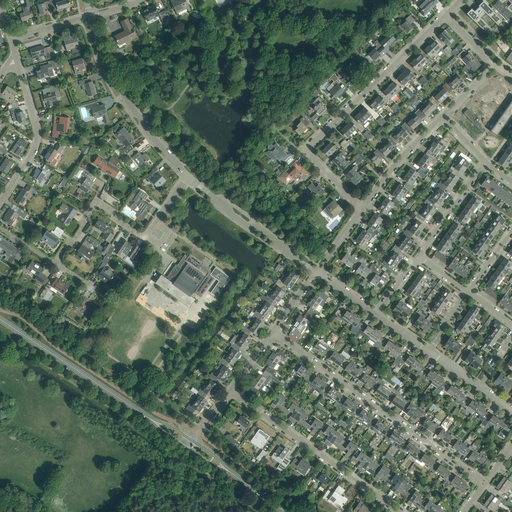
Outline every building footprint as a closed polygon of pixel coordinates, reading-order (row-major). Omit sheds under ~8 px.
[(31,17),(28,7),(32,6),(30,0),(28,0),(26,1),(27,5),(22,6),(24,12),(20,14),(20,13),(22,20),(31,17)] [(54,8),(53,5),(51,0),(41,3),(42,4),(38,5),(41,15),(45,13),(48,12),(47,11),(48,11),(47,10),(46,8),(53,7),(53,8),(54,8)] [(69,0),(59,0),(59,2),(56,3),(57,4),(53,5),(54,8),(57,7),(58,9),(59,11),(63,9),(63,8),(71,6),(69,0)] [(170,0),(174,7),(177,13),(187,8),(189,12),(191,11),(189,7),(185,0),(176,0),(172,2),(170,0)] [(431,6),(432,8),(438,2),(436,0),(423,0),(423,1),(424,2),(419,7),(422,10),(420,12),(424,16),(429,11),(428,9),(431,6)] [(511,13),(511,12),(511,0),(498,0),(496,3),(499,0),(502,4),(507,0),(511,3),(506,8),(511,13)] [(495,9),(492,6),(491,8),(483,1),(478,6),(479,7),(478,8),(477,8),(475,9),(476,10),(474,11),(472,9),(467,13),(488,36),(494,30),(493,30),(493,31),(481,18),(486,13),(488,16),(498,26),(503,21),(493,11),(495,9)] [(160,15),(157,10),(155,5),(155,6),(148,10),(148,9),(142,11),(145,16),(147,21),(160,15)] [(164,23),(166,22),(171,20),(168,14),(161,17),(164,23)] [(415,20),(412,17),(410,15),(405,20),(406,21),(402,25),(401,24),(398,26),(403,31),(405,29),(406,30),(408,31),(413,27),(410,24),(415,20)] [(126,30),(115,36),(116,37),(117,40),(117,41),(116,42),(119,48),(126,44),(125,42),(132,39),(137,37),(135,32),(133,27),(132,28),(127,19),(121,22),(122,22),(126,30)] [(440,39),(445,44),(447,46),(451,43),(449,41),(451,38),(447,34),(445,31),(444,31),(439,36),(441,38),(440,39)] [(377,40),(375,42),(378,45),(386,53),(387,52),(390,49),(388,46),(395,39),(392,35),(391,35),(390,33),(387,36),(380,43),(377,40)] [(64,39),(67,51),(72,49),(73,53),(80,51),(76,36),(64,39)] [(443,49),(438,44),(434,41),(432,43),(431,42),(429,45),(436,52),(438,54),(443,49)] [(49,50),(51,50),(50,47),(44,48),(43,45),(30,49),(31,51),(30,51),(31,52),(33,59),(45,55),(47,59),(51,58),(49,50)] [(374,48),(368,54),(371,57),(375,61),(380,56),(381,58),(386,53),(378,45),(376,47),(375,49),(374,48)] [(436,52),(429,45),(426,47),(427,48),(424,50),(433,59),(435,57),(433,54),(436,52)] [(466,51),(459,58),(463,61),(466,65),(474,57),(469,53),(468,54),(466,52),(466,51)] [(429,63),(424,58),(420,54),(418,56),(417,56),(415,58),(422,65),(424,63),(426,65),(429,63)] [(478,62),(474,57),(466,65),(469,67),(473,72),(480,65),(479,65),(479,66),(477,63),(478,62)] [(84,66),(82,58),(72,61),(76,75),(87,71),(85,66),(84,66)] [(422,65),(415,58),(412,61),(413,61),(410,64),(414,67),(419,73),(421,70),(419,68),(422,65)] [(360,69),(357,65),(353,61),(345,68),(349,72),(352,70),(356,73),(360,69)] [(43,69),(37,71),(39,79),(44,78),(50,76),(54,75),(52,68),(53,68),(52,63),(47,65),(42,66),(43,69)] [(465,78),(461,74),(455,68),(453,70),(453,72),(454,73),(450,77),(459,85),(463,81),(462,79),(464,77),(465,78)] [(416,77),(411,72),(408,69),(405,71),(404,70),(402,73),(409,80),(411,77),(414,80),(416,77)] [(334,73),(328,79),(330,81),(331,79),(334,82),(331,84),(334,87),(330,92),(333,95),(333,96),(334,96),(332,98),(333,100),(336,98),(341,93),(342,93),(344,91),(345,92),(348,89),(345,85),(341,82),(337,78),(338,78),(334,73)] [(409,80),(402,73),(399,75),(400,76),(397,78),(406,87),(408,85),(406,82),(409,80)] [(454,90),(459,85),(450,77),(448,80),(444,84),(450,90),(452,88),(454,90)] [(88,78),(83,80),(78,81),(80,85),(82,85),(83,90),(87,89),(89,96),(96,94),(92,81),(89,82),(88,78)] [(402,91),(397,86),(394,82),(391,84),(390,84),(388,86),(395,93),(397,91),(400,93),(402,91)] [(448,93),(450,90),(444,84),(440,88),(442,90),(439,92),(445,98),(450,94),(448,93)] [(49,87),(43,89),(44,95),(46,102),(47,102),(48,107),(50,107),(51,107),(53,106),(51,101),(57,99),(57,98),(60,97),(59,91),(57,85),(54,86),(49,87)] [(0,95),(6,100),(12,90),(7,87),(8,86),(7,86),(4,91),(1,88),(0,89),(0,95)] [(395,93),(388,86),(385,89),(386,89),(383,92),(387,95),(392,100),(394,98),(392,96),(395,93)] [(407,88),(405,90),(412,97),(414,95),(407,88)] [(17,93),(12,90),(6,100),(11,103),(12,108),(10,108),(11,112),(19,110),(20,109),(18,102),(14,99),(18,93),(17,93)] [(412,97),(405,90),(403,92),(409,99),(412,97)] [(440,103),(445,98),(439,92),(436,95),(435,93),(431,98),(437,104),(439,102),(440,103)] [(388,104),(383,99),(380,95),(377,98),(376,97),(374,100),(381,107),(383,104),(386,107),(388,104)] [(317,112),(311,118),(315,122),(318,118),(323,113),(322,113),(324,112),(326,110),(324,107),(325,106),(321,103),(320,102),(322,100),(319,96),(314,100),(318,104),(313,108),(317,112)] [(434,106),(437,104),(431,98),(427,101),(426,100),(423,103),(424,104),(431,112),(436,107),(434,106)] [(381,107),(374,100),(371,102),(372,103),(370,105),(378,114),(380,112),(378,109),(381,107)] [(96,106),(96,103),(95,101),(79,105),(80,108),(86,106),(88,110),(92,109),(94,116),(96,116),(96,117),(102,116),(104,123),(109,122),(104,104),(96,106)] [(426,116),(431,112),(424,104),(417,111),(423,117),(425,115),(426,116)] [(373,117),(368,111),(365,108),(362,110),(362,109),(359,112),(366,119),(369,117),(371,119),(373,117)] [(20,112),(19,110),(11,112),(13,118),(14,122),(19,121),(19,123),(26,121),(23,111),(20,112)] [(421,119),(423,117),(417,111),(410,117),(412,119),(417,125),(422,120),(421,119)] [(312,121),(303,112),(301,114),(303,116),(298,121),(299,123),(297,126),(298,127),(295,130),(299,135),(302,132),(303,133),(308,128),(306,126),(307,125),(312,121)] [(366,119),(359,112),(356,114),(357,115),(355,117),(358,121),(363,126),(365,124),(363,122),(366,119)] [(70,118),(67,117),(62,117),(60,117),(59,124),(54,123),(53,137),(52,137),(58,138),(59,132),(68,133),(70,118)] [(413,129),(417,125),(412,119),(410,117),(403,124),(409,130),(411,128),(413,129)] [(359,130),(354,125),(351,121),(348,124),(348,123),(345,125),(352,133),(355,130),(357,132),(359,130)] [(407,132),(409,130),(403,124),(399,128),(401,129),(398,132),(404,138),(408,134),(407,132)] [(352,133),(345,125),(342,128),(343,129),(341,131),(349,140),(352,137),(349,135),(352,133)] [(124,128),(120,131),(116,134),(126,146),(127,147),(128,147),(124,150),(127,154),(134,148),(130,144),(134,140),(124,128)] [(399,143),(404,138),(398,132),(395,135),(393,132),(389,136),(389,137),(395,143),(398,141),(399,143)] [(27,143),(23,140),(17,136),(14,141),(23,148),(26,143),(27,143)] [(393,145),(395,143),(389,137),(383,144),(384,145),(390,151),(395,147),(393,145)] [(436,138),(432,143),(440,149),(443,144),(446,147),(448,143),(443,139),(441,142),(436,138)] [(23,148),(14,141),(10,139),(8,142),(12,144),(10,147),(9,149),(19,156),(20,153),(20,152),(23,148)] [(358,148),(353,143),(350,139),(347,142),(348,142),(350,144),(356,150),(358,148)] [(54,159),(58,152),(61,154),(64,149),(62,148),(65,144),(60,141),(56,148),(57,148),(56,150),(51,147),(48,151),(49,151),(47,154),(46,154),(44,157),(46,159),(47,160),(47,159),(51,162),(50,163),(54,166),(57,161),(54,159)] [(330,155),(338,148),(335,144),(333,146),(330,143),(323,150),(328,156),(330,154),(330,155)] [(438,152),(440,149),(432,143),(431,144),(430,143),(427,147),(429,148),(428,149),(432,152),(430,154),(437,159),(440,155),(438,152)] [(268,153),(271,157),(274,160),(276,158),(281,162),(288,155),(285,152),(284,152),(283,151),(284,150),(282,149),(278,144),(275,147),(273,145),(271,145),(270,145),(268,146),(268,148),(268,149),(270,151),(268,153)] [(385,156),(390,151),(384,145),(381,148),(380,146),(376,150),(382,156),(384,154),(385,156)] [(91,147),(84,146),(80,151),(86,155),(91,147)] [(135,147),(134,148),(127,154),(129,156),(137,150),(135,147)] [(380,159),(382,156),(376,150),(373,153),(367,158),(370,161),(371,159),(373,161),(372,161),(373,162),(376,165),(381,160),(380,159)] [(139,152),(135,155),(132,157),(142,169),(144,166),(148,163),(146,161),(149,159),(149,160),(149,159),(144,153),(142,155),(139,152)] [(337,166),(344,159),(342,156),(344,154),(341,152),(336,157),(333,160),(335,163),(334,163),(337,166)] [(461,152),(459,156),(461,158),(458,162),(466,168),(470,163),(465,159),(467,156),(461,152)] [(511,158),(511,157),(505,152),(501,157),(509,163),(511,158)] [(437,159),(430,154),(430,155),(431,155),(430,158),(425,154),(424,154),(423,154),(420,158),(421,159),(428,165),(430,162),(433,164),(437,159)] [(14,163),(10,160),(4,156),(0,161),(10,168),(13,163),(14,163)] [(96,159),(94,163),(115,177),(120,170),(115,167),(118,162),(112,158),(109,163),(98,156),(98,157),(97,157),(96,158),(96,159)] [(509,163),(501,157),(497,162),(505,168),(509,163)] [(347,161),(344,159),(337,166),(339,169),(340,168),(342,170),(346,167),(351,162),(349,159),(347,161)] [(428,165),(421,159),(420,160),(419,159),(416,163),(417,164),(417,165),(422,169),(420,171),(419,170),(426,175),(429,169),(426,167),(428,165)] [(466,168),(458,162),(455,160),(450,168),(457,173),(455,172),(457,170),(462,174),(466,168)] [(7,172),(10,168),(0,161),(0,168),(7,173),(7,172)] [(279,177),(284,182),(286,184),(293,177),(295,180),(298,177),(301,181),(308,174),(296,161),(290,167),(293,169),(291,171),(289,168),(279,177)] [(51,168),(48,167),(45,165),(42,169),(43,170),(42,172),(40,171),(40,170),(37,168),(34,172),(35,172),(32,177),(37,181),(37,182),(41,185),(43,181),(42,180),(46,173),(47,174),(51,168)] [(350,180),(357,173),(355,170),(357,168),(355,166),(346,174),(348,177),(350,180)] [(411,168),(407,173),(415,179),(418,174),(423,178),(426,175),(419,170),(420,171),(418,173),(411,168)] [(456,173),(457,173),(450,168),(447,173),(449,175),(447,178),(455,184),(459,178),(454,175),(455,172),(456,173)] [(95,177),(91,174),(86,170),(82,175),(86,178),(83,182),(81,180),(78,184),(81,186),(79,188),(87,193),(94,183),(92,182),(95,177)] [(165,181),(158,173),(155,175),(152,171),(153,170),(145,177),(149,181),(151,179),(159,187),(165,181)] [(365,176),(362,173),(360,176),(357,173),(350,180),(353,183),(353,182),(356,184),(365,176)] [(415,179),(407,173),(406,174),(405,173),(402,177),(403,178),(403,179),(404,180),(405,181),(408,183),(407,185),(405,184),(412,189),(414,185),(413,185),(417,180),(415,179)] [(486,189),(492,181),(487,177),(481,185),(486,189)] [(451,189),(455,184),(447,178),(444,183),(441,181),(439,184),(445,189),(444,188),(446,186),(451,189)] [(491,192),(497,184),(492,181),(486,189),(491,192)] [(312,183),(308,186),(307,187),(311,192),(309,193),(313,197),(317,193),(320,196),(325,191),(318,185),(316,187),(312,183)] [(396,188),(396,189),(403,195),(405,196),(407,194),(408,194),(412,189),(405,184),(406,185),(405,187),(402,185),(401,184),(401,185),(400,184),(399,184),(398,183),(395,187),(396,188)] [(447,195),(447,194),(442,190),(444,188),(445,189),(439,184),(436,188),(439,189),(436,194),(444,200),(444,199),(445,200),(448,196),(447,195)] [(496,196),(502,188),(497,184),(491,192),(496,196)] [(23,205),(31,193),(33,191),(36,193),(37,191),(28,185),(25,189),(23,188),(15,200),(19,203),(19,204),(20,204),(23,205)] [(501,199),(507,192),(502,188),(496,196),(501,199)] [(403,195),(396,189),(392,195),(393,195),(393,196),(394,197),(394,196),(397,198),(395,201),(394,200),(401,205),(403,201),(400,199),(403,195)] [(134,210),(137,206),(142,209),(137,216),(142,220),(148,211),(149,212),(153,207),(149,204),(148,206),(141,201),(143,199),(145,200),(148,195),(141,190),(134,200),(135,201),(133,204),(133,203),(130,208),(134,210)] [(506,203),(511,195),(507,192),(501,199),(506,203)] [(440,205),(444,200),(436,194),(432,199),(430,197),(427,200),(434,205),(433,204),(434,201),(440,205)] [(480,202),(477,199),(473,196),(469,202),(477,207),(480,202)] [(386,198),(385,198),(384,197),(381,201),(383,202),(382,203),(390,209),(393,204),(398,208),(401,205),(394,200),(395,201),(393,203),(386,198)] [(432,207),(434,205),(427,200),(426,199),(424,202),(428,205),(424,210),(432,215),(436,210),(432,207)] [(334,215),(335,217),(343,209),(333,200),(323,210),(326,214),(331,218),(334,215)] [(411,200),(405,208),(408,210),(414,203),(411,200)] [(477,207),(469,202),(465,207),(473,212),(477,207)] [(78,211),(73,209),(70,206),(69,207),(63,203),(59,210),(65,214),(60,221),(67,225),(74,216),(78,211)] [(390,209),(382,203),(378,209),(379,210),(380,211),(380,210),(383,212),(382,215),(387,219),(390,215),(387,213),(390,209)] [(473,212),(465,207),(462,212),(469,217),(473,212)] [(18,214),(24,219),(28,213),(19,208),(20,208),(17,213),(10,209),(7,213),(8,214),(3,220),(11,225),(18,214)] [(418,212),(416,216),(423,220),(424,218),(428,221),(432,215),(424,210),(421,214),(418,212)] [(469,217),(462,212),(458,217),(462,220),(460,223),(464,225),(469,217)] [(375,214),(374,214),(373,213),(370,217),(371,218),(371,219),(379,224),(382,220),(385,222),(387,219),(382,215),(380,214),(378,216),(375,214)] [(498,214),(494,220),(502,225),(505,220),(498,214)] [(423,221),(423,220),(416,216),(414,219),(417,221),(413,226),(421,231),(425,226),(420,222),(421,220),(423,221)] [(95,225),(96,225),(102,229),(101,230),(105,233),(102,237),(109,242),(113,235),(110,232),(112,229),(109,227),(109,228),(106,226),(107,225),(99,219),(94,226),(95,226),(95,225)] [(379,224),(371,219),(367,225),(371,227),(369,229),(368,229),(379,237),(381,233),(375,229),(379,224)] [(501,225),(502,225),(494,220),(491,225),(498,230),(499,228),(501,229),(503,226),(501,225)] [(455,222),(451,227),(458,232),(462,227),(455,222)] [(498,230),(491,225),(487,230),(494,235),(496,233),(497,234),(499,231),(498,230)] [(422,233),(420,232),(421,231),(413,226),(410,230),(407,228),(405,231),(411,236),(412,236),(410,235),(412,233),(417,237),(417,236),(419,237),(422,233)] [(64,231),(60,228),(57,227),(54,232),(52,230),(51,232),(47,230),(41,239),(45,241),(46,240),(47,241),(47,240),(55,245),(54,247),(60,238),(59,238),(64,231)] [(458,232),(451,227),(447,232),(454,238),(458,232)] [(363,229),(360,235),(367,240),(370,242),(373,237),(374,238),(374,237),(377,239),(379,237),(368,229),(370,231),(368,233),(366,231),(365,230),(364,230),(363,229)] [(491,240),(494,235),(487,230),(483,235),(491,240)] [(411,236),(405,231),(402,235),(405,237),(402,241),(410,247),(410,246),(412,247),(414,243),(413,242),(414,241),(408,238),(410,236),(411,236)] [(454,238),(447,232),(443,238),(451,243),(454,238)] [(367,240),(360,235),(359,236),(357,235),(354,239),(356,240),(355,240),(361,244),(359,247),(364,251),(368,246),(365,243),(367,240)] [(487,245),(491,240),(483,235),(480,240),(487,245)] [(0,245),(8,250),(5,255),(6,256),(5,259),(14,266),(23,253),(0,237),(0,245)] [(87,237),(85,240),(92,244),(95,246),(101,250),(103,248),(100,246),(101,245),(97,243),(94,241),(91,239),(87,237)] [(451,243),(443,238),(440,243),(447,248),(451,243)] [(117,247),(114,251),(119,255),(122,252),(123,250),(129,254),(128,255),(129,256),(133,259),(136,260),(139,255),(140,255),(143,250),(139,248),(139,247),(135,244),(133,247),(127,243),(128,242),(124,239),(121,243),(120,242),(117,247)] [(79,251),(76,255),(81,258),(81,259),(83,257),(84,255),(90,259),(93,255),(94,253),(88,249),(92,244),(85,240),(82,245),(78,251),(79,251)] [(483,251),(487,245),(480,240),(476,245),(483,251)] [(410,247),(402,241),(399,246),(396,244),(393,247),(400,252),(399,251),(401,249),(406,252),(410,247)] [(101,250),(106,253),(112,245),(107,242),(103,248),(101,250)] [(447,248),(440,243),(436,248),(443,253),(447,248)] [(480,256),(483,251),(476,245),(472,251),(480,256)] [(400,252),(393,247),(391,250),(394,253),(391,257),(398,263),(402,257),(397,254),(399,251),(400,252)] [(155,273),(160,277),(156,283),(182,301),(181,301),(190,307),(196,299),(192,296),(195,293),(201,297),(215,278),(219,281),(211,293),(217,297),(231,278),(216,267),(212,273),(210,272),(211,270),(202,265),(203,263),(190,253),(188,257),(187,256),(185,255),(180,263),(179,263),(180,264),(179,266),(176,264),(167,277),(169,279),(169,280),(167,282),(155,272),(155,273)] [(346,264),(351,256),(347,253),(341,260),(346,264)] [(354,263),(357,265),(360,260),(362,258),(360,256),(358,258),(355,256),(354,258),(351,256),(346,264),(351,267),(354,263)] [(397,264),(398,263),(391,257),(388,262),(385,260),(382,263),(387,267),(389,264),(395,268),(396,269),(399,265),(397,264)] [(361,274),(366,267),(368,264),(366,262),(366,261),(362,258),(360,260),(357,265),(359,266),(356,271),(361,274)] [(511,263),(505,258),(501,263),(509,268),(511,263)] [(454,270),(459,262),(454,259),(449,266),(454,270)] [(26,263),(22,270),(25,272),(27,269),(37,275),(39,277),(37,281),(42,284),(43,284),(45,285),(49,279),(47,278),(47,277),(39,272),(42,268),(32,262),(30,265),(26,263)] [(103,262),(98,269),(96,273),(99,275),(98,277),(102,279),(102,278),(105,280),(104,281),(108,284),(112,278),(113,277),(114,274),(112,273),(112,272),(112,271),(112,270),(111,269),(110,268),(109,268),(108,268),(107,269),(104,268),(107,264),(103,262)] [(369,273),(371,275),(375,270),(380,264),(377,262),(375,264),(372,268),(370,267),(369,269),(366,267),(361,274),(365,278),(369,273)] [(459,273),(464,266),(459,262),(454,270),(459,273)] [(509,268),(501,263),(498,268),(505,274),(509,268)] [(469,270),(464,266),(459,273),(464,277),(469,270)] [(505,274),(498,268),(494,274),(501,279),(505,274)] [(298,278),(298,277),(291,272),(289,270),(285,276),(294,283),(295,282),(296,283),(299,278),(298,278)] [(375,285),(381,277),(376,274),(377,272),(375,270),(371,275),(374,277),(370,281),(375,285)] [(421,271),(418,276),(424,281),(427,283),(429,281),(426,279),(428,276),(421,271)] [(501,279),(494,274),(490,279),(497,284),(501,279)] [(294,283),(285,276),(283,275),(280,279),(279,278),(276,282),(282,286),(284,283),(291,288),(292,289),(295,284),(294,283)] [(53,276),(50,280),(45,287),(49,290),(51,286),(64,294),(69,286),(64,283),(64,284),(57,279),(57,278),(53,276)] [(384,278),(381,276),(381,277),(375,285),(380,288),(384,283),(385,284),(388,280),(385,278),(384,278)] [(424,281),(418,276),(414,281),(420,286),(424,281)] [(497,284),(490,279),(486,284),(494,289),(497,284)] [(420,286),(414,281),(410,286),(417,291),(419,293),(420,293),(422,291),(419,289),(420,286)] [(280,288),(282,286),(276,282),(274,285),(273,287),(273,291),(282,297),(286,292),(280,288)] [(419,293),(417,291),(410,286),(407,292),(413,296),(415,298),(419,293)] [(446,289),(443,293),(443,294),(449,299),(453,294),(446,289)] [(278,303),(282,297),(273,291),(269,295),(268,294),(265,297),(271,301),(273,299),(278,303)] [(315,294),(311,299),(322,306),(329,297),(321,291),(318,296),(315,294)] [(446,304),(449,299),(443,294),(439,299),(446,304)] [(83,295),(80,300),(76,306),(87,314),(92,317),(95,313),(96,314),(99,309),(93,304),(91,307),(86,303),(89,299),(83,295)] [(504,306),(510,299),(504,295),(499,302),(504,306)] [(275,310),(275,309),(274,308),(274,307),(269,304),(271,301),(265,297),(263,301),(265,302),(263,302),(262,303),(261,303),(261,304),(261,305),(261,306),(263,307),(271,313),(271,311),(273,312),(273,311),(274,311),(275,310)] [(323,307),(322,306),(311,299),(307,304),(311,307),(307,312),(314,317),(318,311),(319,312),(323,307)] [(442,309),(446,304),(439,299),(435,304),(442,309)] [(400,312),(405,305),(400,301),(393,310),(396,312),(397,310),(400,312)] [(438,314),(442,309),(435,304),(432,309),(433,310),(438,314)] [(267,318),(271,313),(263,307),(261,306),(260,305),(257,310),(254,313),(260,317),(261,315),(267,318)] [(405,318),(411,309),(405,305),(400,312),(403,314),(402,317),(405,318)] [(472,307),(468,312),(475,317),(474,317),(477,319),(479,316),(476,315),(478,312),(480,309),(474,305),(472,307)] [(349,321),(354,315),(351,312),(350,313),(347,311),(346,313),(342,310),(342,309),(336,317),(340,321),(341,320),(347,324),(349,321)] [(314,317),(307,312),(304,317),(300,314),(296,320),(304,325),(309,318),(312,320),(314,317)] [(475,317),(468,312),(465,317),(471,322),(473,324),(475,321),(473,319),(474,317),(475,317)] [(258,319),(260,317),(254,313),(252,316),(254,318),(251,323),(253,324),(261,330),(265,324),(258,319)] [(357,317),(354,315),(349,321),(353,324),(351,332),(355,335),(362,325),(358,322),(360,320),(357,318),(357,317)] [(421,327),(426,320),(420,316),(418,315),(415,318),(417,320),(414,325),(416,326),(418,325),(421,327)] [(471,322),(465,317),(461,322),(468,327),(471,322)] [(307,327),(304,325),(296,320),(292,325),(296,327),(293,332),(291,331),(289,334),(298,340),(301,336),(302,334),(307,327)] [(431,324),(427,321),(426,320),(421,327),(424,329),(423,331),(425,333),(431,324)] [(492,326),(491,329),(493,330),(500,335),(503,330),(503,329),(505,327),(496,321),(495,323),(494,322),(492,326)] [(468,327),(461,322),(460,322),(457,325),(458,326),(457,328),(463,332),(464,332),(468,327)] [(257,335),(261,330),(253,324),(251,327),(247,324),(243,329),(249,332),(250,330),(257,335)] [(368,339),(375,330),(371,327),(371,328),(368,326),(366,328),(362,325),(355,335),(354,336),(357,338),(360,334),(368,340),(368,339)] [(247,335),(249,332),(243,329),(241,332),(243,334),(240,338),(248,344),(252,339),(247,335)] [(378,332),(375,330),(368,339),(374,343),(373,345),(377,348),(379,346),(383,340),(379,337),(381,335),(378,333),(378,332)] [(496,340),(500,335),(493,330),(490,335),(496,340)] [(496,340),(490,335),(488,334),(484,339),(486,340),(493,345),(496,340)] [(244,349),(248,344),(240,338),(235,335),(229,343),(232,344),(237,348),(239,346),(244,349)] [(469,345),(473,339),(470,336),(464,344),(468,346),(469,344),(469,345)] [(319,351),(324,344),(325,342),(323,341),(323,339),(320,340),(317,337),(312,344),(313,343),(315,345),(314,347),(319,351)] [(451,348),(456,341),(450,337),(444,346),(446,348),(448,346),(451,348)] [(391,352),(396,344),(392,342),(392,343),(389,341),(387,343),(383,340),(379,346),(383,349),(385,347),(391,352)] [(489,350),(493,345),(486,340),(482,346),(483,346),(489,350)] [(455,354),(462,345),(456,341),(451,348),(454,350),(453,353),(455,354)] [(328,354),(332,348),(328,345),(325,342),(324,344),(319,351),(324,355),(326,352),(328,354)] [(236,350),(237,348),(232,344),(226,352),(229,354),(237,360),(241,354),(236,350)] [(399,347),(396,344),(391,352),(389,354),(395,358),(394,363),(397,365),(399,361),(400,361),(404,355),(400,352),(401,350),(398,348),(399,347)] [(334,362),(339,355),(340,354),(337,352),(332,348),(328,354),(331,356),(329,358),(334,362)] [(273,352),(269,357),(277,363),(279,360),(285,361),(288,356),(280,350),(276,354),(273,352)] [(237,360),(229,354),(226,352),(221,360),(226,364),(228,361),(233,365),(235,365),(238,361),(236,360),(237,360)] [(471,363),(476,356),(471,352),(464,361),(467,362),(468,361),(471,363)] [(344,365),(348,360),(348,359),(340,353),(340,354),(339,355),(334,362),(340,366),(341,363),(344,365)] [(412,366),(417,359),(413,357),(413,358),(409,356),(408,358),(404,355),(400,361),(404,364),(406,362),(412,366)] [(482,360),(476,356),(471,363),(474,365),(473,367),(476,369),(482,360)] [(274,368),(277,363),(269,357),(265,363),(269,365),(265,370),(273,375),(276,371),(274,368)] [(350,373),(355,367),(355,365),(356,364),(348,359),(348,360),(344,365),(346,367),(345,369),(350,373)] [(420,362),(417,359),(412,366),(418,371),(416,373),(420,376),(425,370),(421,367),(422,365),(419,363),(420,362)] [(225,366),(226,364),(221,360),(218,363),(220,364),(217,369),(220,371),(227,376),(228,376),(229,376),(232,372),(231,372),(231,371),(225,366)] [(302,375),(306,369),(301,365),(299,367),(297,365),(298,364),(297,364),(293,371),(298,374),(299,373),(302,375)] [(359,376),(363,371),(364,370),(359,366),(358,367),(355,365),(355,367),(350,373),(355,377),(356,376),(358,377),(359,376)] [(311,372),(306,369),(302,375),(305,377),(304,379),(308,382),(312,377),(310,375),(311,372)] [(273,375),(265,370),(262,375),(258,373),(254,378),(262,384),(265,386),(273,375)] [(433,381),(437,374),(434,372),(433,373),(430,371),(429,372),(425,370),(420,376),(416,383),(418,384),(420,384),(423,380),(425,380),(427,377),(433,381)] [(224,382),(227,376),(220,371),(216,375),(212,372),(210,375),(215,379),(217,377),(224,382)] [(365,384),(370,378),(371,376),(363,371),(359,376),(362,378),(360,380),(365,384)] [(506,377),(501,373),(494,382),(497,384),(498,382),(501,384),(506,377)] [(440,378),(441,377),(437,374),(433,381),(431,384),(437,388),(435,391),(439,394),(441,391),(446,385),(442,382),(443,380),(440,378)] [(213,382),(215,379),(210,375),(207,379),(210,381),(207,385),(215,391),(216,390),(217,390),(220,387),(218,386),(219,385),(213,382)] [(375,387),(378,382),(380,379),(377,377),(376,378),(372,375),(371,376),(370,378),(365,384),(370,388),(372,386),(375,387)] [(314,390),(322,380),(316,376),(315,378),(312,377),(308,382),(309,383),(308,385),(314,390)] [(511,381),(506,377),(501,384),(504,386),(503,389),(506,390),(509,386),(511,387),(511,385),(511,381)] [(265,386),(262,384),(254,378),(251,384),(254,386),(250,390),(251,391),(249,393),(256,398),(260,393),(260,392),(265,386)] [(381,395),(385,389),(387,386),(384,384),(385,383),(380,379),(378,382),(375,387),(374,388),(376,390),(375,391),(381,395)] [(327,384),(322,380),(314,390),(320,394),(322,395),(323,394),(328,388),(325,386),(327,384)] [(289,400),(286,398),(280,394),(286,386),(283,384),(278,392),(275,396),(272,400),(273,401),(270,406),(273,408),(276,405),(280,408),(280,409),(281,410),(284,406),(289,400)] [(211,396),(215,391),(207,385),(203,390),(201,388),(198,391),(204,395),(206,393),(211,396)] [(453,396),(458,389),(455,387),(454,388),(451,385),(450,387),(446,385),(441,391),(446,394),(447,392),(453,396)] [(390,398),(394,392),(394,393),(396,390),(391,387),(390,389),(387,386),(385,389),(381,395),(386,399),(388,397),(390,398)] [(333,397),(337,391),(332,387),(330,389),(328,388),(323,394),(331,400),(333,397)] [(464,395),(461,392),(462,391),(458,389),(453,396),(457,398),(455,401),(455,402),(457,403),(458,403),(462,406),(467,399),(463,396),(464,395)] [(202,397),(204,395),(198,391),(196,394),(199,396),(195,401),(204,406),(205,406),(208,402),(207,402),(207,401),(202,397)] [(342,395),(337,391),(333,397),(331,400),(329,402),(330,402),(331,402),(331,403),(332,403),(333,402),(334,402),(335,401),(339,404),(343,399),(341,397),(342,395)] [(396,406),(401,400),(398,398),(399,396),(394,393),(394,392),(390,398),(393,400),(391,402),(396,406)] [(348,408),(352,402),(347,398),(346,400),(343,399),(339,404),(344,407),(345,406),(348,408)] [(405,409),(409,404),(402,398),(401,400),(396,406),(401,410),(403,408),(405,409)] [(471,402),(467,399),(462,406),(466,409),(465,410),(472,414),(474,411),(479,404),(476,402),(475,402),(472,400),(471,402)] [(200,412),(204,406),(195,401),(192,405),(190,403),(185,410),(192,414),(194,412),(193,411),(194,408),(200,412)] [(291,421),(300,408),(291,401),(289,404),(290,405),(288,409),(285,407),(282,410),(284,412),(284,411),(290,416),(288,419),(291,421)] [(358,406),(352,402),(348,408),(351,410),(350,412),(355,415),(359,410),(356,408),(358,406)] [(441,409),(433,403),(429,410),(432,412),(434,409),(435,409),(439,412),(441,409)] [(412,417),(416,411),(413,409),(414,407),(409,404),(405,409),(408,411),(406,413),(412,417)] [(482,406),(479,404),(474,411),(480,415),(479,418),(483,421),(487,414),(483,412),(485,409),(482,407),(482,406)] [(308,414),(300,408),(291,421),(295,423),(297,420),(303,424),(302,425),(305,426),(307,423),(304,420),(308,414)] [(361,422),(368,413),(363,409),(361,411),(359,410),(355,415),(359,418),(358,420),(361,422)] [(421,420),(425,415),(420,411),(419,413),(416,411),(412,417),(417,421),(419,419),(421,420)] [(373,417),(368,413),(361,422),(369,428),(374,421),(372,419),(373,417)] [(495,426),(500,419),(496,416),(496,417),(493,415),(491,417),(487,414),(483,421),(487,424),(489,421),(495,426)] [(246,426),(250,422),(241,415),(237,421),(241,424),(239,427),(242,429),(241,431),(245,434),(249,428),(246,426)] [(427,428),(432,422),(429,420),(430,418),(425,415),(421,420),(424,422),(422,424),(427,428)] [(321,428),(323,425),(315,419),(313,422),(310,420),(308,423),(307,423),(305,426),(307,428),(312,431),(309,434),(313,436),(319,427),(321,428)] [(503,421),(500,419),(495,426),(501,430),(498,435),(504,439),(510,429),(510,430),(504,426),(506,424),(503,422),(503,421)] [(379,430),(383,424),(378,420),(377,422),(374,421),(369,428),(377,433),(379,430)] [(436,431),(440,426),(436,423),(435,424),(432,422),(427,428),(432,432),(434,430),(436,431)] [(389,428),(383,424),(379,430),(382,433),(381,434),(386,437),(390,432),(387,430),(389,428)] [(327,444),(336,432),(337,432),(338,430),(337,430),(336,431),(328,426),(326,429),(323,427),(318,434),(320,435),(320,434),(326,439),(324,442),(327,444)] [(443,439),(447,433),(444,431),(445,429),(440,426),(436,431),(439,433),(437,435),(443,439)] [(259,429),(256,433),(251,441),(261,448),(270,436),(259,429)] [(394,441),(399,435),(394,431),(392,434),(390,432),(386,437),(390,440),(391,439),(394,441)] [(345,441),(343,439),(344,437),(337,432),(336,432),(327,444),(330,446),(333,443),(338,447),(338,448),(339,449),(345,441)] [(452,442),(456,437),(451,434),(450,435),(447,433),(443,439),(448,443),(449,441),(452,442)] [(227,434),(225,437),(237,449),(241,444),(235,440),(227,434)] [(404,439),(399,435),(394,441),(398,444),(397,445),(401,448),(405,443),(402,441),(404,439)] [(458,450),(463,444),(459,442),(461,440),(456,437),(452,442),(454,444),(453,447),(458,450)] [(356,450),(358,447),(350,441),(348,444),(345,443),(340,450),(342,451),(342,450),(346,453),(344,456),(347,458),(354,449),(356,450)] [(410,452),(414,446),(409,442),(408,445),(405,443),(401,448),(406,452),(407,450),(410,452)] [(467,453),(471,448),(467,445),(466,446),(463,444),(458,450),(463,454),(465,452),(467,453)] [(275,453),(272,456),(275,457),(279,458),(282,459),(289,450),(285,447),(284,449),(279,446),(275,453)] [(420,450),(414,446),(410,452),(413,455),(412,456),(416,459),(420,454),(418,452),(420,450)] [(473,461),(478,455),(479,454),(476,452),(471,448),(467,453),(470,455),(468,458),(473,461)] [(263,450),(258,456),(256,458),(259,460),(261,458),(266,452),(263,450)] [(360,470),(368,458),(361,452),(356,458),(353,455),(351,459),(352,461),(353,460),(359,464),(356,467),(360,470)] [(425,463),(430,457),(425,453),(423,456),(420,454),(416,459),(421,463),(422,461),(425,463)] [(481,457),(478,455),(473,461),(479,465),(480,463),(483,465),(482,466),(487,459),(482,456),(481,457)] [(282,464),(281,466),(281,468),(284,470),(286,467),(288,465),(291,461),(286,457),(281,464),(282,464)] [(435,461),(430,457),(425,463),(428,466),(427,467),(432,471),(436,465),(433,463),(435,461)] [(308,469),(310,465),(302,459),(300,461),(295,458),(290,464),(298,470),(297,470),(304,476),(307,472),(306,472),(306,471),(307,472),(309,469),(308,469)] [(379,465),(368,458),(360,470),(363,472),(365,469),(371,473),(371,474),(372,475),(375,471),(379,465)] [(385,482),(390,475),(387,473),(390,469),(382,464),(379,467),(381,468),(374,478),(377,480),(380,477),(384,480),(384,481),(385,482)] [(441,475),(445,468),(440,464),(438,467),(436,465),(432,471),(437,474),(438,472),(441,475)] [(450,472),(445,468),(441,475),(444,477),(443,479),(447,482),(451,476),(449,474),(450,472)] [(316,470),(313,474),(311,477),(317,482),(318,480),(322,483),(320,486),(325,489),(328,485),(326,484),(330,479),(322,473),(321,474),(319,472),(316,470)] [(394,492),(403,480),(396,474),(394,477),(390,475),(385,482),(387,483),(387,482),(393,487),(391,490),(394,492)] [(456,486),(461,479),(455,475),(454,478),(451,476),(447,482),(452,485),(451,485),(455,488),(456,486)] [(511,477),(510,476),(511,477),(509,480),(504,477),(501,482),(510,489),(511,490),(511,489),(511,477)] [(466,483),(461,479),(456,486),(455,488),(458,490),(458,489),(463,493),(468,486),(467,487),(464,485),(466,483)] [(407,491),(411,486),(403,480),(394,492),(398,494),(400,491),(406,495),(405,496),(407,497),(410,493),(407,491)] [(510,489),(501,482),(497,487),(496,487),(506,494),(505,495),(508,497),(511,493),(508,491),(510,489)] [(342,506),(348,498),(342,494),(345,490),(339,485),(333,493),(328,490),(323,497),(333,505),(335,502),(342,506)] [(423,500),(420,498),(421,495),(414,489),(412,493),(413,494),(407,503),(410,506),(412,502),(417,506),(416,506),(418,507),(421,504),(423,500)] [(498,499),(491,494),(492,495),(488,500),(497,506),(500,502),(504,505),(505,503),(506,501),(499,496),(498,499)] [(432,511),(437,506),(429,500),(427,503),(424,500),(421,504),(419,508),(421,509),(425,511),(432,511)] [(497,506),(488,500),(485,505),(484,504),(484,505),(493,511),(497,506)] [(368,511),(370,510),(366,506),(366,505),(360,501),(355,509),(358,511),(368,511)]
